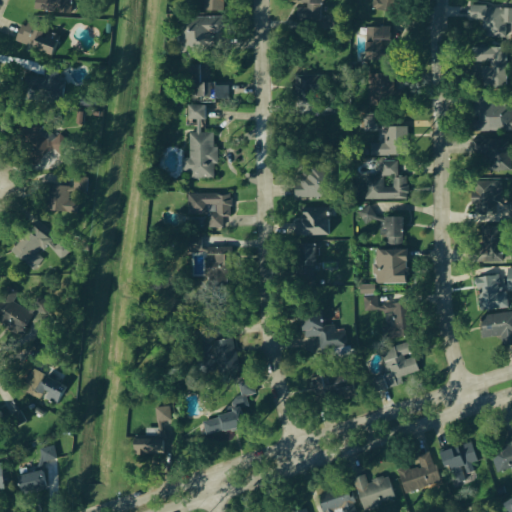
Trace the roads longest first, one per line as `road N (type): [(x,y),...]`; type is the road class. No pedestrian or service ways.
road 1 (residential): [(300,468),(269,327),(261,0)]
road 2 (residential): [(511,374),(108,511)]
road 3 (residential): [(471,410),(443,301),(438,0)]
road 4 (residential): [(171,511),(511,396)]
